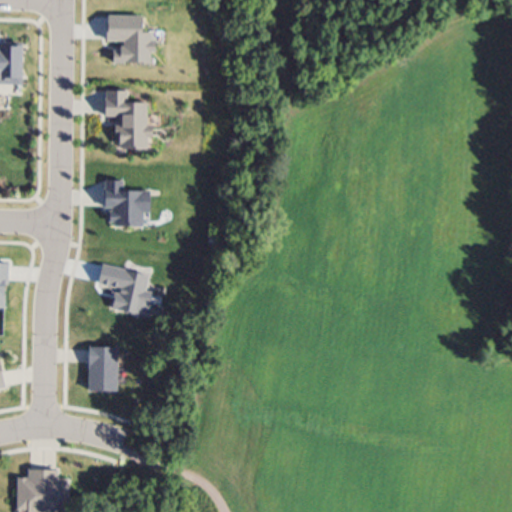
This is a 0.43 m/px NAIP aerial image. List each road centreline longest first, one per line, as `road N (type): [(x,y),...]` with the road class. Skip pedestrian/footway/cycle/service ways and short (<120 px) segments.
road 1 (residential): [(61,0),(50,429)]
road 2 (residential): [(0,433),(50,429),(130,450)]
